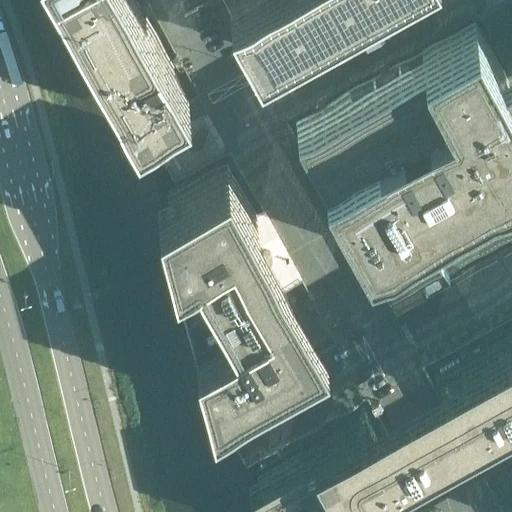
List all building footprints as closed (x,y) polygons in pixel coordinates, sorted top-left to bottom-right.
[(174,66),(137,0),(69,0),(136,120),(164,104),(165,105),(166,105),(168,105),(170,105),(171,104),(172,102),(172,101),(172,100),(188,91),(174,66)] [(352,0),(229,0),(258,52),(352,0)] [(511,68),(503,74),(476,23),(296,122),(395,302),(449,272),(511,237),(511,68)] [(325,340),(257,216),(227,161),(157,200),(211,403),(221,397),(286,360),(325,340)] [(511,511),(511,327),(415,380),(395,391),(249,474),(257,511),(302,511),(340,491),(352,511),(511,511)]
